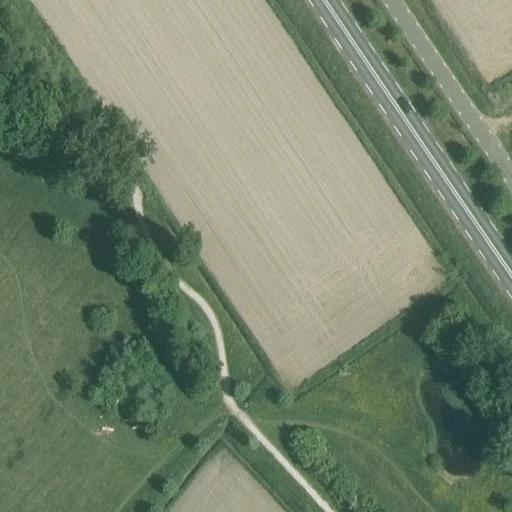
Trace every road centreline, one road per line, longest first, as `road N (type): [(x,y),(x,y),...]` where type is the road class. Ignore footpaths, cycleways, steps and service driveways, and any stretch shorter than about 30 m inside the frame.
road 1 (secondary): [(511,263),(333,0)]
road 2 (unclassified): [(403,0),(511,159)]
